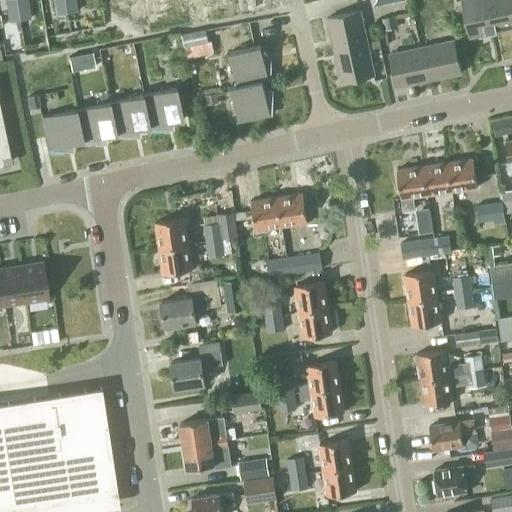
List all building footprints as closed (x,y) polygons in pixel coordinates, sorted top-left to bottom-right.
[(7,0),(6,0),(10,22),(19,21),(15,0),(7,0)] [(28,19),(27,8),(25,0),(15,0),(19,21),(28,19)] [(54,0),(57,15),(66,13),(63,0),(54,0)] [(76,11),(74,0),(73,0),(63,0),(66,13),(76,11)] [(470,38),(491,33),(483,0),(467,0),(462,1),(470,38)] [(483,0),(491,33),(511,28),(505,0),(483,0)] [(335,51),(366,44),(359,12),(328,19),(335,51)] [(398,28),(395,16),(382,19),(385,30),(398,28)] [(205,30),(182,35),(185,48),(208,42),(205,30)] [(181,46),(179,36),(167,38),(169,47),(181,46)] [(429,80),(460,73),(454,41),(422,48),(429,80)] [(342,83),(373,76),(366,44),(335,51),(342,83)] [(272,79),(272,65),(266,65),(262,46),(230,53),(237,86),(263,81),(269,80),(272,79)] [(89,47),(69,49),(70,59),(90,57),(89,47)] [(397,87),(429,80),(422,48),(390,55),(397,87)] [(267,99),(263,81),(237,86),(231,87),(238,122),(270,115),(270,114),(273,114),(273,99),(267,99)] [(153,93),(142,95),(149,127),(149,129),(165,130),(165,124),(173,122),(183,120),(176,88),(153,93)] [(218,102),(217,93),(204,95),(206,105),(218,102)] [(40,107),(38,95),(27,97),(29,109),(40,107)] [(142,95),(109,102),(116,134),(117,137),(131,137),(131,131),(140,129),(149,127),(142,95)] [(109,102),(76,109),(83,141),(83,144),(98,144),(98,138),(107,136),(116,134),(109,102)] [(76,109),(42,117),(49,149),(50,149),(50,151),(65,152),(65,145),(74,143),(83,141),(76,109)] [(0,163),(10,161),(0,114),(0,163)] [(511,133),(511,117),(492,121),(495,137),(511,133)] [(453,192),(478,188),(474,159),(449,162),(453,192)] [(428,195),(453,192),(449,162),(424,165),(428,195)] [(424,165),(399,169),(405,211),(415,210),(413,197),(428,195),(424,165)] [(504,202),(511,200),(511,186),(502,188),(504,202)] [(282,225),(307,222),(303,193),(278,197),(282,225)] [(257,229),(282,225),(278,197),(253,201),(257,229)] [(494,220),(506,219),(504,203),(476,206),(477,219),(494,216),(494,220)] [(238,237),(235,212),(219,214),(223,239),(238,237)] [(223,239),(219,214),(201,217),(205,242),(223,239)] [(160,247),(190,243),(203,241),(201,232),(188,234),(186,217),(157,221),(160,247)] [(431,230),(429,217),(417,219),(419,232),(431,230)] [(321,230),(317,241),(325,244),(329,233),(321,230)] [(436,254),(450,252),(448,237),(434,239),(436,254)] [(223,239),(205,242),(207,257),(225,255),(223,239)] [(405,258),(436,254),(434,239),(403,243),(405,258)] [(190,243),(160,247),(164,272),(194,268),(190,243)] [(296,272),(322,268),(320,253),(294,257),(296,272)] [(271,276),(296,272),(294,257),(268,261),(269,265),(270,274),(271,276)] [(25,302),(48,299),(42,261),(20,265),(25,302)] [(492,283),(511,280),(511,261),(490,265),(492,283)] [(0,279),(4,305),(25,302),(20,265),(0,267),(0,279)] [(269,265),(259,267),(260,275),(270,274),(269,265)] [(410,301),(437,296),(433,271),(406,275),(410,301)] [(457,291),(472,289),(470,273),(454,275),(457,291)] [(245,309),(240,278),(221,281),(226,312),(245,309)] [(511,280),(492,283),(495,299),(511,296),(511,280)] [(193,310),(220,305),(216,281),(189,285),(191,297),(161,302),(164,326),(195,321),(193,310)] [(273,293),(272,281),(262,282),(263,294),(273,293)] [(300,311),(328,307),(324,282),(296,286),(300,311)] [(459,307),(475,305),(472,289),(457,291),(459,307)] [(414,326),(441,322),(437,296),(410,301),(414,326)] [(266,316),(281,314),(279,299),(264,301),(266,316)] [(304,336),(332,332),(328,307),(300,311),(304,336)] [(268,331),(283,329),(281,314),(266,316),(268,331)] [(511,317),(500,319),(503,340),(511,338),(511,317)] [(457,345),(481,341),(479,330),(455,334),(457,345)] [(201,368),(220,365),(217,343),(198,346),(200,358),(170,362),(174,387),(203,383),(201,368)] [(447,350),(418,354),(422,380),(451,376),(451,375),(469,372),(469,373),(484,371),(482,354),(466,356),(467,362),(454,364),(454,366),(449,367),(448,359),(447,350)] [(511,361),(511,351),(502,353),(503,362),(511,361)] [(299,393),(340,386),(336,361),(308,366),(310,382),(298,384),(299,393)] [(484,371),(469,373),(470,382),(471,387),(486,385),(484,371)] [(451,376),(422,380),(425,405),(454,401),(452,385),(470,382),(469,373),(469,372),(451,375),(451,376)] [(293,393),(293,392),(291,377),(276,379),(278,395),(293,393)] [(315,416),(344,411),(340,386),(299,393),(300,401),(313,398),(315,416)] [(0,511),(76,511),(63,420),(104,414),(100,387),(0,403),(0,511)] [(233,412),(261,408),(259,393),(231,398),(233,412)] [(296,408),(293,393),(278,395),(281,411),(296,408)] [(507,405),(488,408),(490,418),(492,430),(511,427),(509,415),(507,405)] [(208,419),(180,423),(184,446),(227,440),(225,431),(223,417),(208,419)] [(462,433),(477,430),(475,419),(431,425),(435,449),(464,445),(462,433)] [(511,446),(511,430),(511,428),(491,431),(494,449),(511,446)] [(227,440),(184,446),(187,468),(215,464),(215,468),(231,466),(228,449),(227,440)] [(324,470),(352,465),(349,441),(320,445),(324,470)] [(511,463),(511,447),(483,452),(485,467),(511,463)] [(290,474),(305,471),(302,456),(288,458),(290,474)] [(269,475),(266,457),(238,461),(240,479),(269,475)] [(465,477),(476,475),(475,464),(435,471),(439,496),(468,491),(465,477)] [(327,494),(356,490),(352,465),(324,470),(311,472),(312,480),(325,478),(327,494)] [(292,489),(307,487),(305,471),(290,474),(292,489)] [(247,502),(275,498),(272,477),(244,481),(247,502)] [(221,511),(220,506),(234,504),(232,493),(191,499),(192,511),(221,511)] [(505,511),(511,511),(511,493),(490,497),(491,511),(505,511)]
